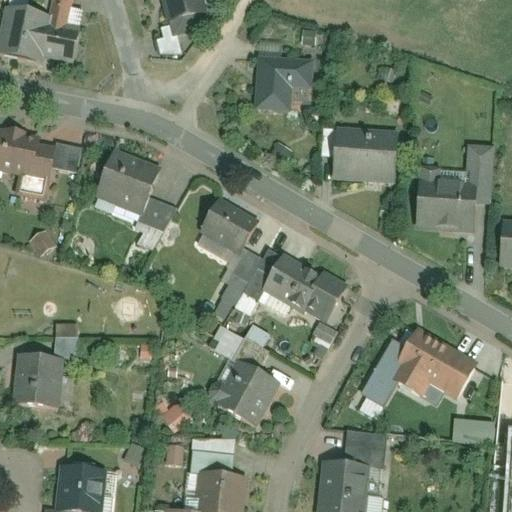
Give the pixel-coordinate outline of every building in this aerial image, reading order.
[(11,11),(1,57),(44,67),(46,59),(78,67),(87,30),(73,27),(79,0),(59,0),(55,21),(11,11)] [(167,0),(176,37),(215,29),(208,0),(167,0)] [(312,58),(253,58),(253,115),(290,115),(290,95),(312,95),(312,58)] [(31,136),(0,129),(0,171),(23,176),(19,195),(49,201),(61,147),(30,140),(31,136)] [(399,134),(336,132),(334,185),(397,187),(399,134)] [(59,169),(81,174),(86,149),(64,144),(59,169)] [(278,148),(269,162),(283,170),(292,156),(278,148)] [(463,173),(416,171),(414,236),(473,238),(474,210),(489,210),(491,151),(463,150),(463,173)] [(164,169),(119,152),(101,199),(147,216),(153,198),(164,169)] [(143,225),(168,234),(178,208),(153,198),(147,216),(143,225)] [(262,223),(224,202),(205,235),(243,256),(247,250),(262,223)] [(511,224),(501,224),(499,273),(511,273),(511,224)] [(52,229),(35,240),(46,257),(62,246),(52,229)] [(221,296),(242,307),(249,294),(267,261),(247,250),(243,256),(221,296)] [(269,290),(287,258),(273,250),(267,261),(249,294),(263,302),(269,290)] [(269,290),(329,324),(349,288),(326,275),(324,278),(287,258),(269,290)] [(324,324),(318,335),(335,344),(341,334),(324,324)] [(81,326),(59,327),(59,336),(59,358),(81,357),(81,338),(81,326)] [(247,341),(223,328),(212,346),(237,360),(247,341)] [(482,365),(424,330),(393,381),(426,400),(435,385),(460,401),(482,365)] [(68,362),(23,357),(17,408),(63,412),(68,362)] [(211,400),(261,428),(284,387),(243,364),(228,390),(220,385),(211,400)] [(183,405),(166,418),(178,433),(195,420),(183,405)] [(499,424),(460,421),(458,443),(497,446),(499,424)] [(386,473),(389,438),(354,435),(351,469),(373,471),(386,473)] [(198,441),(197,453),(238,456),(240,440),(198,441)] [(186,449),(173,448),(172,467),(185,468),(186,449)] [(238,456),(197,453),(195,476),(203,477),(237,479),(238,456)] [(351,469),(328,467),(323,511),(368,511),(373,471),(351,469)] [(107,511),(110,471),(65,468),(61,511),(107,511)] [(237,479),(203,477),(200,511),(248,511),(251,480),(237,479)]
